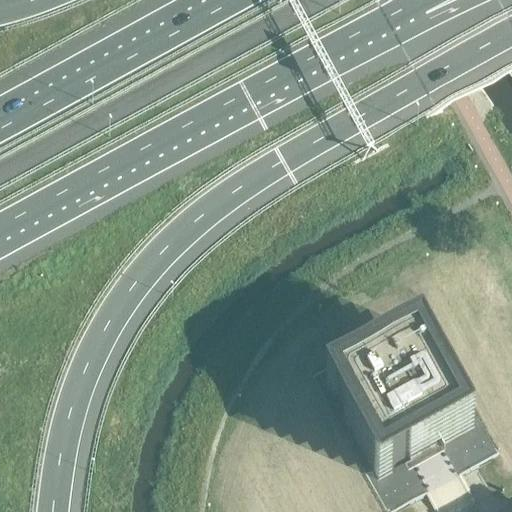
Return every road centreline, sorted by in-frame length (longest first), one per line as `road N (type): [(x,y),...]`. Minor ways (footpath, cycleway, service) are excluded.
road 1 (motorway): [(51,511),(77,388),(104,328),(160,254),(269,168),(511,31)]
road 2 (motorway): [(0,227),(417,0)]
road 3 (motorway): [(0,175),(318,0)]
road 4 (motorway): [(233,0),(0,127)]
